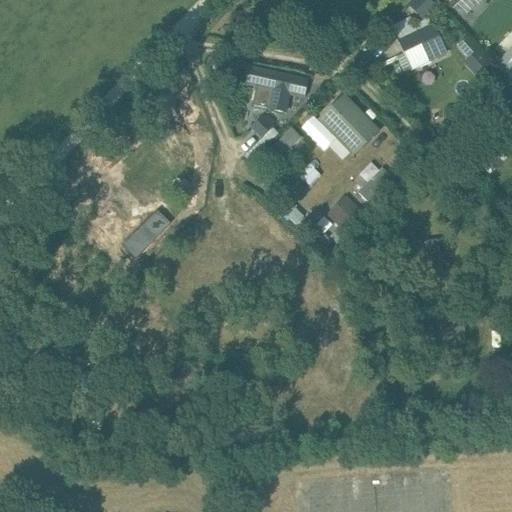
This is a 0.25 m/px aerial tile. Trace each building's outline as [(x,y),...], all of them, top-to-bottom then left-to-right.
[(425,0),(411,0),(409,2),(421,15),(431,6),(425,0)] [(443,0),(453,9),(461,0),(443,0)] [(409,16),(389,25),(396,40),(403,54),(411,71),(428,62),(426,58),(442,51),(430,24),(416,31),(413,23),(409,16)] [(511,31),(495,47),(503,55),(511,46),(511,31)] [(511,48),(497,64),(507,75),(511,70),(511,48)] [(304,99),(308,84),(249,71),(246,86),(258,89),(254,108),(284,114),(288,95),(304,99)] [(339,137),(347,130),(363,148),(379,134),(345,97),(322,118),(339,137)] [(261,119),(251,129),(262,140),(272,130),(261,119)] [(294,128),(272,149),(284,161),(306,141),(294,128)] [(226,211),(261,227),(268,209),(233,194),(226,211)] [(376,197),(370,203),(375,208),(381,202),(376,197)] [(348,200),(331,218),(346,233),(363,215),(348,200)] [(341,231),(333,239),(338,244),(346,236),(341,231)] [(343,294),(333,303),(346,317),(356,308),(343,294)] [(433,324),(434,346),(465,345),(464,323),(433,324)] [(263,327),(250,338),(260,349),(273,338),(263,327)] [(398,327),(383,327),(384,340),(399,339),(398,327)] [(165,332),(149,349),(164,363),(180,346),(165,332)] [(61,346),(56,354),(66,360),(71,352),(61,346)] [(371,374),(361,375),(361,368),(341,369),(343,392),(290,396),(291,413),(344,409),(345,421),(375,419),(371,374)]
